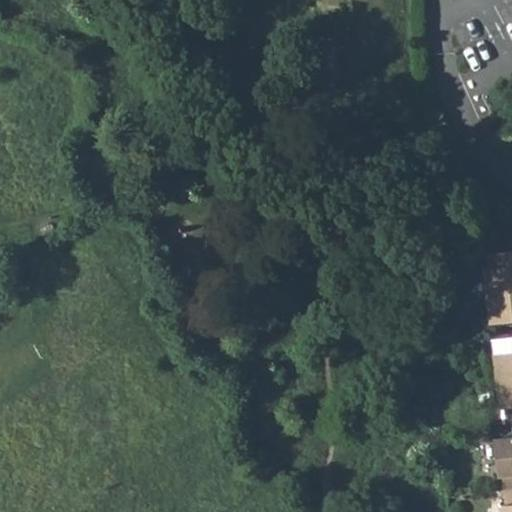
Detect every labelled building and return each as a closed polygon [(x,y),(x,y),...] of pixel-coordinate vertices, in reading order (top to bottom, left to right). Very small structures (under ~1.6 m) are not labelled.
[(437,242),(413,252),(421,270),(444,259),(437,242)] [(413,252),(398,258),(407,276),(421,270),(413,252)] [(511,255),(488,259),(490,274),(483,276),(487,327),(511,324),(511,255)] [(511,353),(492,355),(498,409),(506,408),(508,424),(511,423),(511,353)] [(511,439),(499,441),(502,477),(507,477),(509,490),(511,490),(511,439)]
